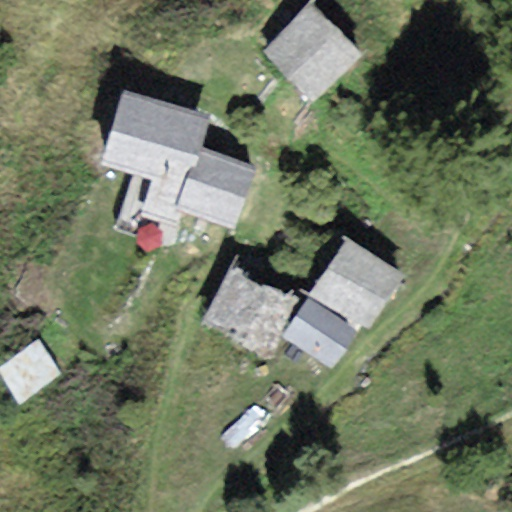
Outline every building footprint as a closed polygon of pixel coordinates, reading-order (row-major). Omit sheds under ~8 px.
[(305,85),(345,40),(300,0),(295,0),(257,42),(305,85)] [(190,118),(110,93),(89,160),(169,184),(180,149),(190,118)] [(224,229),(243,169),(180,149),(169,184),(161,209),(224,229)] [(374,265),(330,239),(301,288),(344,314),(374,265)] [(279,294),(218,260),(189,311),(249,345),(279,294)] [(283,319),(323,346),(344,314),(301,288),(283,319)]
